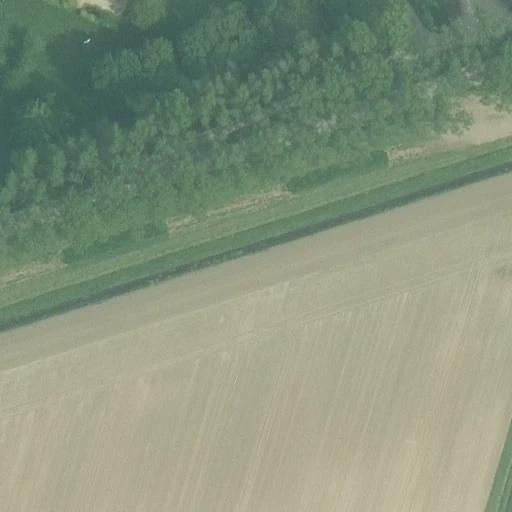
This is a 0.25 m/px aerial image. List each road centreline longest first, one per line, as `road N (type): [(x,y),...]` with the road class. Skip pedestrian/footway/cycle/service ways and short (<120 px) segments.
road 1 (unclassified): [(511,63),(0,228)]
road 2 (track): [(0,339),(511,177)]
